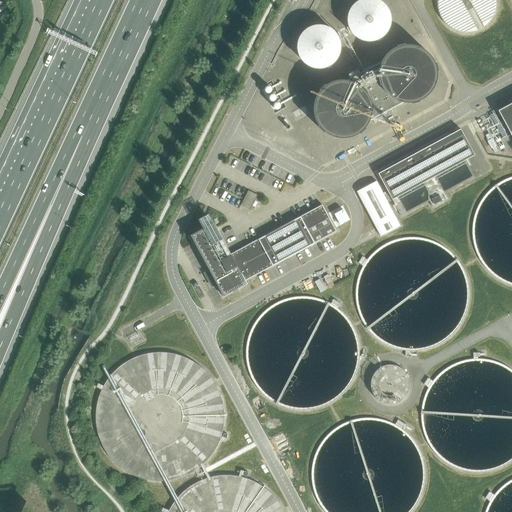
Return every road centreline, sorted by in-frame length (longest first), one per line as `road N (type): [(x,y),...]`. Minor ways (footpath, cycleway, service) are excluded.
road 1 (track): [(203,0),(47,306),(0,417)]
road 2 (motorway): [(101,0),(0,217)]
road 3 (motorway): [(0,347),(77,136)]
road 4 (motorway): [(0,296),(77,136)]
road 5 (motorway): [(77,136),(141,0)]
road 6 (unknown): [(410,367),(375,356),(363,365),(360,387),(373,400),(397,401),(411,374)]
